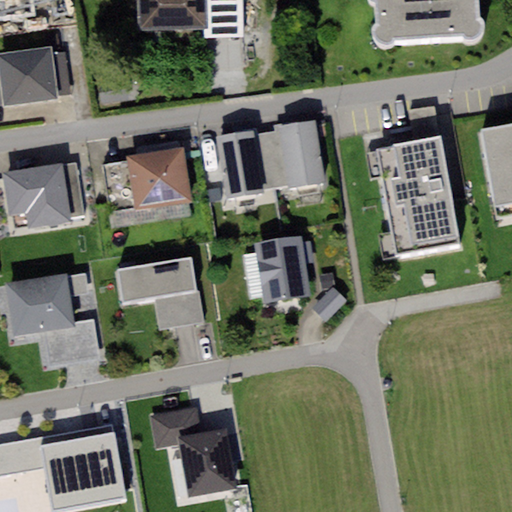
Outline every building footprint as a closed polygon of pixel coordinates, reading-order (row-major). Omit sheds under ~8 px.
[(0,0),(0,13),(30,10),(28,0),(0,0)] [(206,0),(138,0),(139,31),(207,30),(206,0)] [(242,0),(206,0),(207,30),(207,39),(243,38),(242,0)] [(477,0),(372,0),(374,48),(479,45),(477,0)] [(51,48),(0,53),(0,87),(3,107),(58,100),(58,96),(52,53),(51,48)] [(66,51),(52,53),(58,96),(71,94),(66,51)] [(409,111),(414,141),(441,136),(436,107),(409,111)] [(276,132),(266,134),(275,189),(325,181),(316,120),(275,126),(276,132)] [(511,125),(480,131),(493,205),(511,201),(511,125)] [(254,132),(218,137),(228,197),(275,189),(266,134),(254,135),(254,132)] [(459,240),(441,136),(414,141),(378,147),(396,251),(459,240)] [(184,148),(126,156),(127,161),(133,208),(134,210),(191,202),(184,148)] [(133,208),(127,161),(102,164),(109,211),(133,208)] [(76,163),(61,165),(69,216),(83,214),(76,163)] [(61,165),(1,174),(8,217),(26,214),(29,229),(70,222),(69,216),(61,165)] [(220,188),(207,190),(209,203),(222,200),(220,188)] [(301,237),(256,244),(266,303),(311,295),(301,237)] [(192,267),(119,279),(124,311),(157,306),(162,337),(202,330),(192,267)] [(70,271),(9,280),(16,326),(77,316),(70,271)] [(333,274),(320,275),(321,288),(334,286),(333,274)] [(332,288),(312,309),(326,322),(346,301),(332,288)] [(179,439),(201,435),(197,409),(150,417),(154,443),(179,439)] [(113,425),(25,441),(31,471),(47,469),(43,444),(114,432),(113,425)] [(179,439),(188,498),(236,490),(226,431),(201,435),(179,439)] [(126,498),(114,432),(43,444),(47,469),(53,510),(126,498)] [(25,441),(0,445),(0,477),(31,471),(25,441)]
